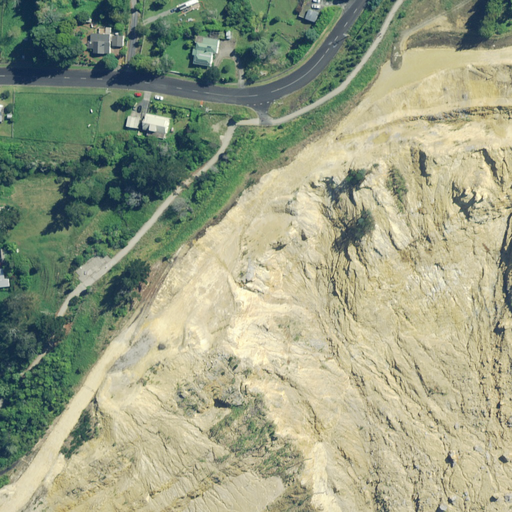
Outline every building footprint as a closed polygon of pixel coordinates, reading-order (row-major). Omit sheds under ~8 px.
[(318,13),(309,10),(307,20),(315,22),(318,13)] [(124,47),(124,37),(121,36),(121,31),(114,31),(113,46),(124,47)] [(110,54),(111,35),(93,34),(92,48),(95,48),(95,53),(110,54)] [(198,36),(197,43),(199,43),(198,49),(196,49),(194,64),(212,67),(214,53),(219,54),(221,39),(198,36)] [(143,126),(143,130),(148,131),(147,136),(166,139),(169,118),(146,114),(146,119),(142,118),(141,126),(143,126)] [(141,119),(129,117),(127,127),(139,129),(141,119)] [(228,136),(218,135),(217,145),(228,145),(228,136)] [(178,207),(169,200),(160,212),(169,218),(178,207)] [(4,279),(3,269),(0,269),(0,287),(9,286),(8,279),(4,279)]
